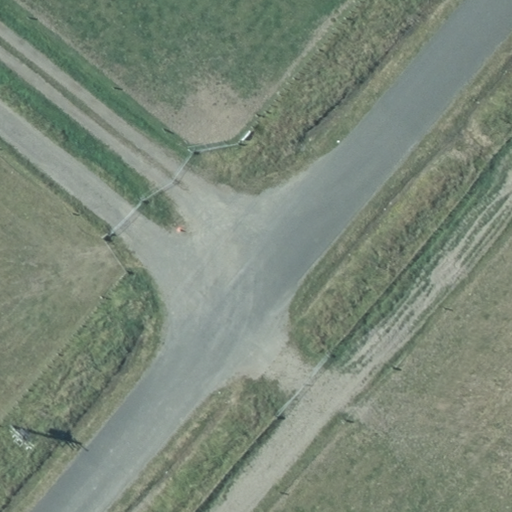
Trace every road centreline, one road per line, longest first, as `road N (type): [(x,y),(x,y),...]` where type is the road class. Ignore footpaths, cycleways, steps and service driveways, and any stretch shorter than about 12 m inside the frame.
road 1 (unclassified): [(65,511),(500,0)]
road 2 (track): [(0,43),(274,266)]
